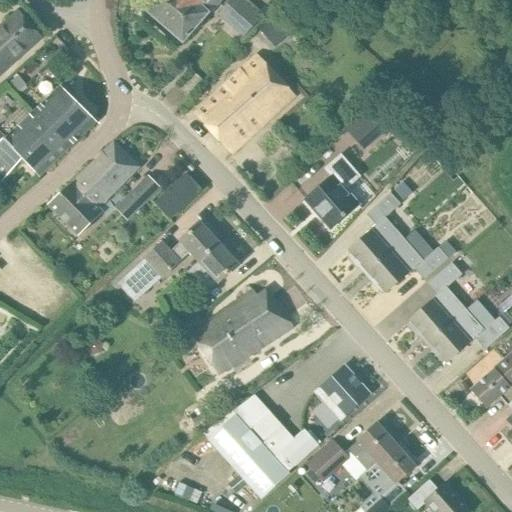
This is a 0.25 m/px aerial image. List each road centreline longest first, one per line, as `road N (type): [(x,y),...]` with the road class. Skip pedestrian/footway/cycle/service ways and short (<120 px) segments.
road 1 (unclassified): [(511,500),(158,114),(121,103)]
road 2 (tertiary): [(0,228),(104,134),(121,103)]
